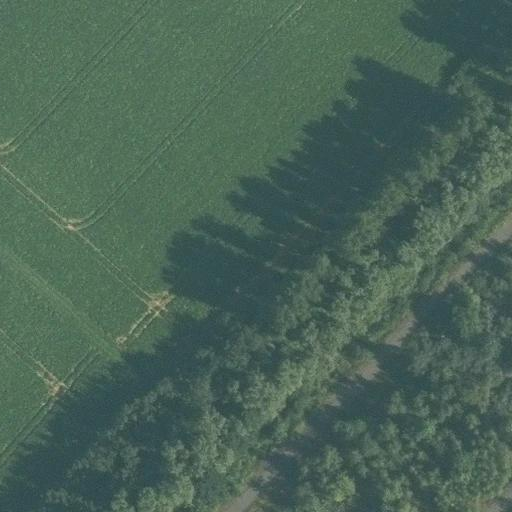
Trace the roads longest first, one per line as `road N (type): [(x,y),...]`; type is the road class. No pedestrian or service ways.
road 1 (track): [(511,220),(232,511)]
road 2 (track): [(0,260),(148,390)]
